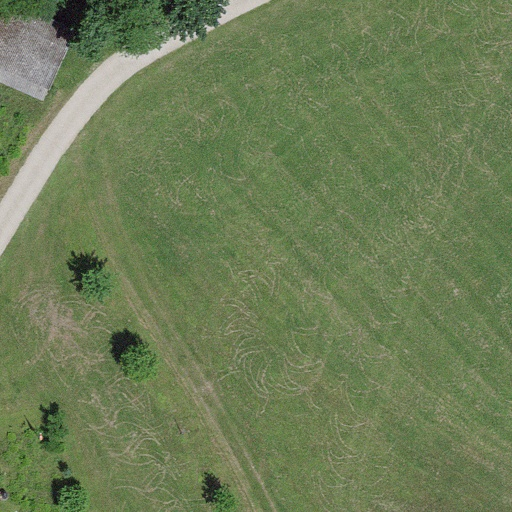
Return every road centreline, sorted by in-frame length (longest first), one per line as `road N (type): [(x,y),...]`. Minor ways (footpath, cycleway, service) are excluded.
road 1 (track): [(86,122),(170,39),(233,0)]
road 2 (track): [(0,224),(19,188),(86,122)]
